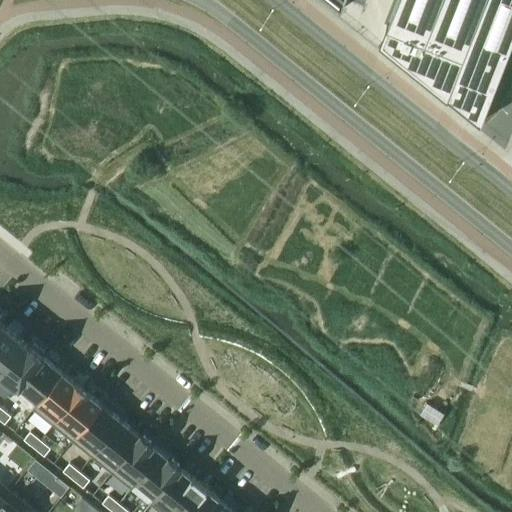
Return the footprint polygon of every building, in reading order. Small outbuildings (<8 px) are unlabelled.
[(345,0),(329,0),(342,10),(345,0)] [(388,27),(383,40),(448,93),(446,95),(448,96),(449,95),(482,121),(511,43),(511,0),(397,0),(388,25),(387,24),(386,26),(388,27)] [(5,326),(0,332),(0,370),(24,341),(5,326)] [(24,341),(0,370),(0,381),(13,392),(43,355),(42,354),(44,351),(34,343),(32,346),(29,344),(29,345),(24,341)] [(43,355),(13,392),(14,393),(20,385),(38,400),(32,408),(33,408),(63,372),(43,357),(44,356),(43,355)] [(63,372),(33,408),(53,424),(83,387),(76,381),(75,382),(63,372)] [(83,387),(53,424),(72,440),(102,404),(89,394),(90,393),(83,387)] [(427,403),(420,413),(437,424),(444,414),(427,403)] [(102,404),(72,440),(92,456),(121,420),(102,404)] [(1,407),(0,408),(0,419),(5,423),(11,415),(1,407)] [(121,420),(92,456),(111,472),(142,435),(141,434),(140,435),(121,420)] [(30,431),(24,439),(34,447),(41,439),(30,431)] [(142,435),(111,472),(131,488),(160,451),(153,445),(153,444),(142,435)] [(41,439),(34,447),(44,455),(51,447),(41,439)] [(160,451),(131,488),(132,488),(138,481),(156,495),(150,503),(151,504),(181,466),(169,457),(168,458),(160,451)] [(36,458),(28,468),(38,475),(45,466),(36,458)] [(70,462),(63,470),(73,479),(80,471),(70,462)] [(181,466),(151,504),(161,511),(176,511),(200,482),(193,476),(192,477),(181,468),(182,467),(181,466)] [(80,471),(73,479),(84,487),(90,479),(80,471)] [(0,501),(10,489),(0,480),(0,501)] [(200,482),(176,511),(208,511),(219,499),(208,489),(200,482)] [(38,511),(10,489),(0,501),(0,511),(38,511)] [(109,494),(102,502),(113,511),(119,503),(109,494)] [(235,511),(219,499),(208,511),(235,511)] [(119,503),(113,511),(114,511),(128,511),(129,511),(119,503)]
